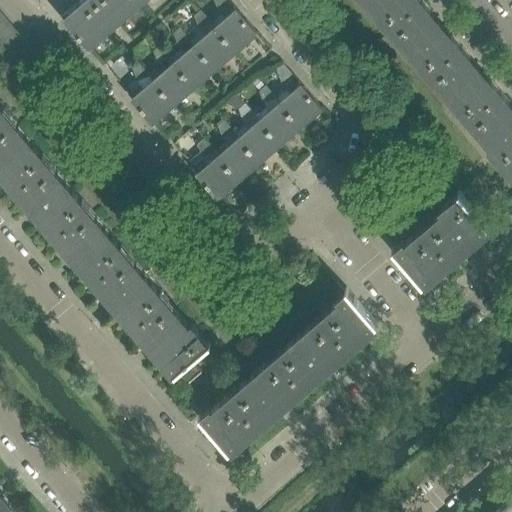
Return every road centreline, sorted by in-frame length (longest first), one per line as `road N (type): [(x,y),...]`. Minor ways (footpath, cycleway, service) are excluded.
road 1 (residential): [(13,0),(233,259),(305,195)]
road 2 (residential): [(225,506),(0,240)]
road 3 (residential): [(305,195),(379,126),(269,0)]
road 4 (residential): [(424,335),(225,506)]
road 5 (residential): [(424,335),(305,195)]
road 6 (residential): [(0,412),(85,511)]
